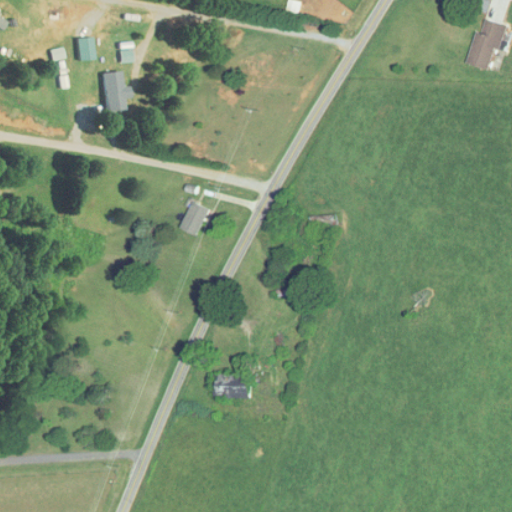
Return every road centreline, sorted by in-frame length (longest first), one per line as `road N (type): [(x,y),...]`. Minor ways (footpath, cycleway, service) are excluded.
road 1 (tertiary): [(118,511),(240,250),(385,0)]
road 2 (residential): [(271,192),(0,133)]
